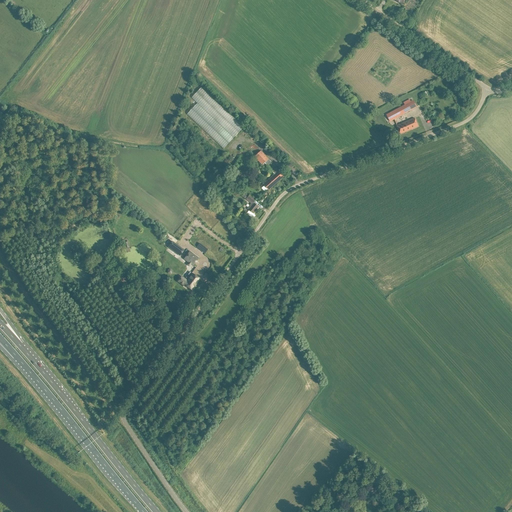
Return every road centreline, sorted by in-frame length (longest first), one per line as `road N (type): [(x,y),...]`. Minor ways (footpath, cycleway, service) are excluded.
road 1 (unclassified): [(487,90),(469,119),(286,191),(124,411),(186,511)]
road 2 (trunk): [(157,511),(21,345)]
road 3 (trunk): [(16,356),(144,511)]
road 4 (unclassified): [(487,90),(362,0)]
